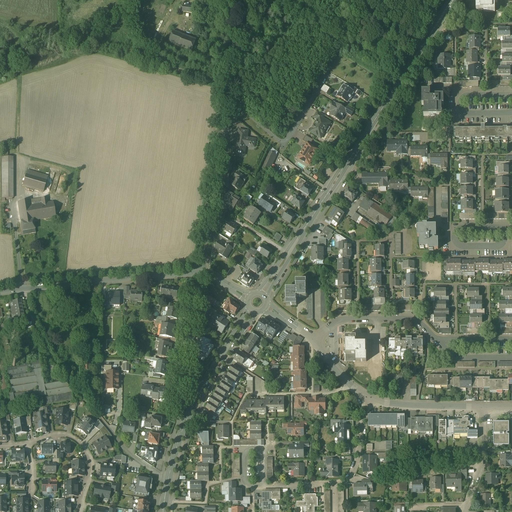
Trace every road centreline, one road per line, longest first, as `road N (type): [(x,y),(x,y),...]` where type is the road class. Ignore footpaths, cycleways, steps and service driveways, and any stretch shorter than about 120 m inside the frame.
road 1 (secondary): [(451,0),(261,294)]
road 2 (residential): [(326,74),(281,147),(228,103),(202,271)]
road 3 (track): [(168,480),(120,445),(75,388),(40,337),(22,288)]
road 4 (residential): [(202,271),(0,291)]
road 5 (secondary): [(179,437),(252,311)]
road 6 (residential): [(78,511),(91,469),(81,445),(60,434),(27,443)]
